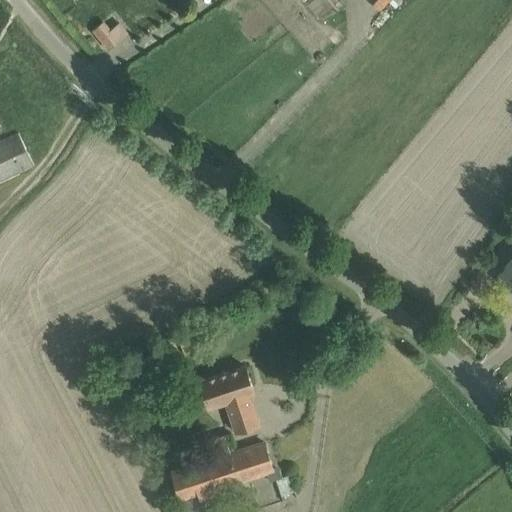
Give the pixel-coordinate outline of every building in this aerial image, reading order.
[(92,31),(107,50),(128,34),(119,23),(109,31),(102,23),(92,31)] [(0,181),(34,165),(18,133),(0,141),(0,181)] [(511,258),(509,262),(496,278),(511,290),(511,258)] [(219,402),(225,420),(232,418),(236,431),(259,424),(249,393),(253,391),(245,366),(200,381),(208,406),(219,402)] [(217,487),(230,483),(249,477),(253,476),(267,471),(270,481),(277,479),(283,477),(280,471),(277,468),(272,467),(265,443),(246,449),(231,453),(207,461),(207,462),(200,465),(174,473),(182,498),(184,504),(200,499),(200,500),(219,494),(217,487)]
